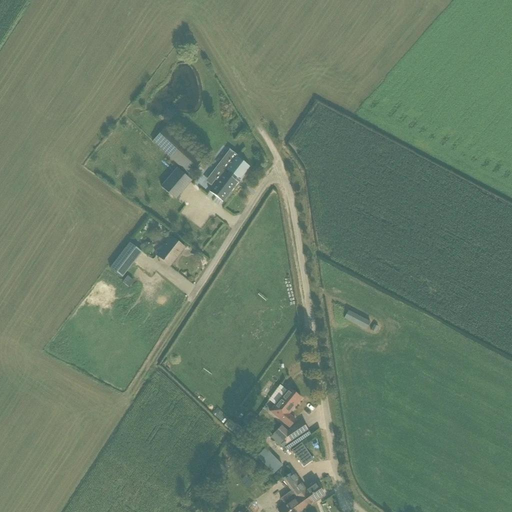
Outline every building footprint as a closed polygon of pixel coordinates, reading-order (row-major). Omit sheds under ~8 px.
[(166,127),(153,142),(190,175),(203,161),(166,127)] [(249,167),(241,161),(230,152),(206,183),(211,186),(215,180),(217,181),(209,191),(223,202),(249,167)] [(163,188),(176,200),(191,183),(178,171),(163,188)] [(184,248),(176,242),(171,238),(157,256),(169,266),(184,248)] [(129,242),(110,268),(122,277),(141,251),(129,242)] [(123,283),(131,286),(135,279),(128,275),(123,283)] [(145,294),(139,303),(144,308),(145,307),(151,312),(157,303),(145,294)] [(344,318),(366,330),(370,322),(348,311),(344,318)] [(281,398),(269,412),(289,428),(295,420),(289,414),(301,399),(294,392),(293,393),(288,389),(287,391),(280,386),(275,393),(281,398)] [(228,420),(224,426),(232,432),(238,436),(242,430),(236,426),(228,420)] [(273,434),(286,445),(307,430),(301,422),(287,431),(281,426),(273,434)] [(301,444),(292,451),(298,460),(307,453),(301,444)] [(265,449),(256,457),(273,474),(282,466),(265,449)] [(293,473),(284,479),(293,490),(292,491),(305,510),(324,496),(315,483),(305,490),(293,473)] [(279,511),(302,511),(305,510),(292,491),(280,499),(285,506),(279,511)]
